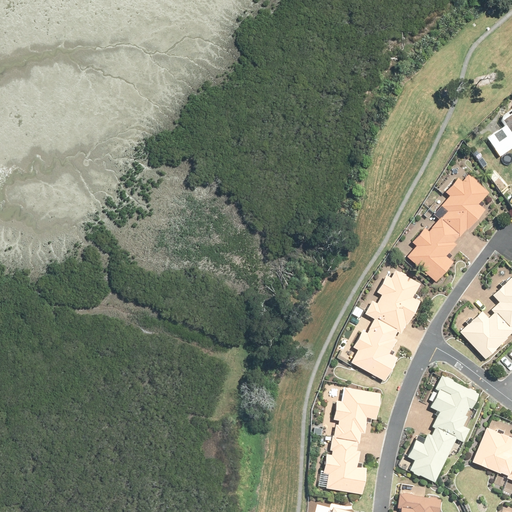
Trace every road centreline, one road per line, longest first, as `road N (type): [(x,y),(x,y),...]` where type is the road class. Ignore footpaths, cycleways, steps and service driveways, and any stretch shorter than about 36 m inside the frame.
road 1 (residential): [(382,511),(399,422),(429,343)]
road 2 (residential): [(429,343),(507,225)]
